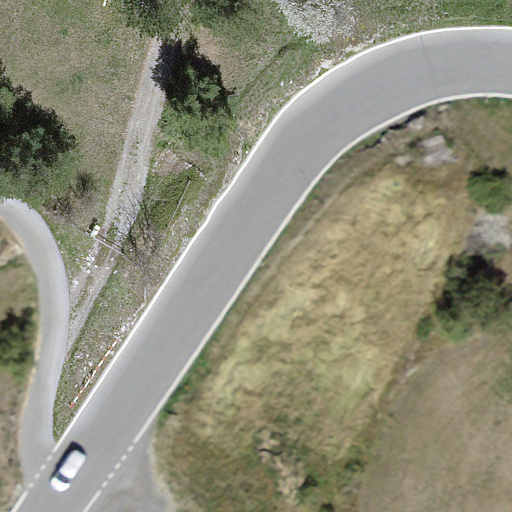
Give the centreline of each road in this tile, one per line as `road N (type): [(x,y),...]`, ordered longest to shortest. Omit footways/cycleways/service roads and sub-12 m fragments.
road 1 (tertiary): [(511,68),(446,67),(400,77),(321,122),(283,164),(52,510)]
road 2 (residential): [(52,510),(33,447),(54,320),(49,263),(36,231),(0,199)]
